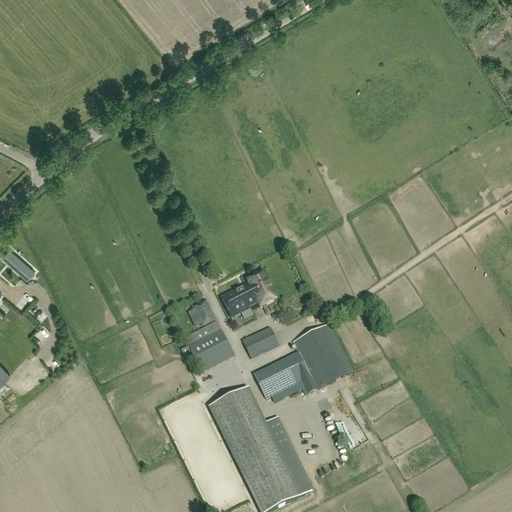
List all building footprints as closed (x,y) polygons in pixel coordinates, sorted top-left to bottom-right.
[(35,272),(8,249),(0,258),(27,281),(35,272)] [(277,301),(263,273),(247,282),(249,285),(220,299),(231,320),(259,306),(261,309),(277,301)] [(202,328),(215,322),(205,303),(193,309),(202,328)] [(202,376),(235,359),(221,331),(216,323),(184,339),(188,348),(202,376)] [(299,356),(254,378),(265,400),(301,383),(308,396),(353,374),(330,327),(293,344),(299,356)] [(279,348),(270,330),(243,343),(251,361),(279,348)] [(0,384),(9,376),(0,367),(0,384)] [(318,403),(325,423),(346,416),(345,413),(353,411),(345,387),(331,392),(333,398),(318,403)] [(249,390),(210,411),(264,511),(276,511),(306,496),(249,390)] [(306,410),(300,413),(304,422),(311,419),(306,410)] [(336,447),(324,451),(326,457),(338,453),(336,447)] [(328,469),(331,475),(339,471),(336,465),(328,469)]
